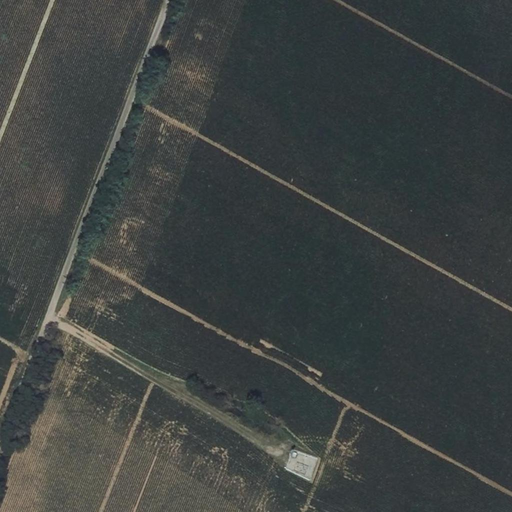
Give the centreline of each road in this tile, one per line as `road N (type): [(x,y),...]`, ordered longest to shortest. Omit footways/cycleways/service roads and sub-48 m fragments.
road 1 (track): [(168,0),(0,443)]
road 2 (track): [(272,454),(45,325)]
